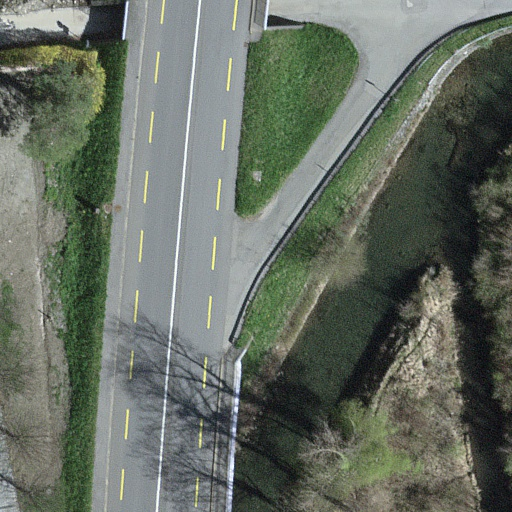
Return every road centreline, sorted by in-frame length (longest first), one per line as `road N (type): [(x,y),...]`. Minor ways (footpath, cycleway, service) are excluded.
road 1 (residential): [(420,6),(282,3),(0,30)]
road 2 (unclassified): [(171,294),(221,277),(244,255),(355,109),(420,6)]
road 3 (primary): [(198,0),(171,294)]
road 4 (primary): [(171,294),(159,511)]
